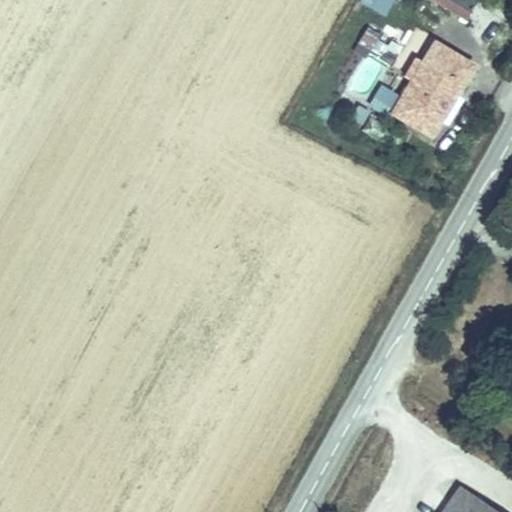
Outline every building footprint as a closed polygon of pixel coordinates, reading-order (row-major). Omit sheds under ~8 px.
[(357,0),(356,2),(387,18),(396,0),(357,0)] [(426,15),(461,37),(478,10),(461,0),(433,0),(432,0),(423,0),(421,4),(428,10),(426,15)] [(430,151),(473,74),(430,52),(388,126),(430,151)] [(381,85),(372,102),(388,111),(397,94),(381,85)] [(444,511),(480,511),(485,506),(456,487),(441,510),(444,511)]
